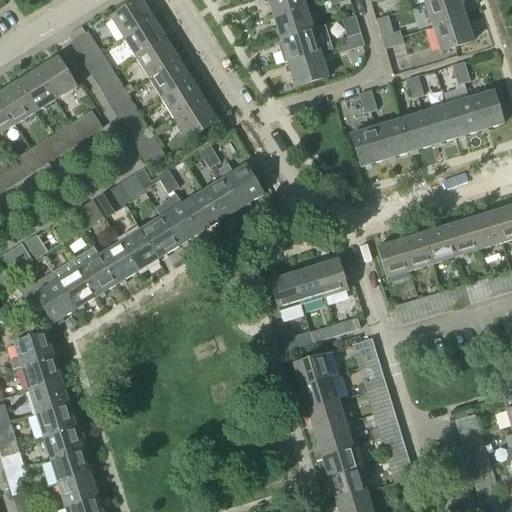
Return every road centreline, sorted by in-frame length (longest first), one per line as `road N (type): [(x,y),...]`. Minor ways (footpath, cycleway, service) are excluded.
road 1 (residential): [(357,222),(310,202),(175,0)]
road 2 (residential): [(357,222),(511,176)]
